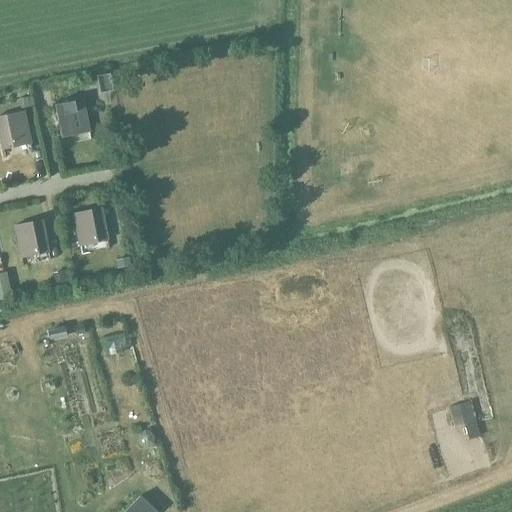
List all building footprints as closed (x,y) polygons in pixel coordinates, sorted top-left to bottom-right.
[(109,73),(96,76),(99,93),(113,91),(109,73)] [(55,87),(57,99),(81,94),(79,82),(55,87)] [(31,97),(18,100),(20,109),(32,106),(31,97)] [(61,139),(90,133),(83,100),(54,106),(61,139)] [(0,140),(2,152),(31,146),(24,112),(0,117),(0,140)] [(79,248),(108,242),(102,209),(73,215),(79,248)] [(20,260),(49,254),(43,221),(14,227),(20,260)] [(128,258),(116,261),(118,268),(130,266),(128,258)] [(66,271),(53,273),(56,283),(68,281),(66,271)] [(6,273),(0,274),(0,301),(11,299),(6,273)] [(82,325),(75,326),(77,334),(84,333),(82,325)] [(63,326),(47,330),(49,340),(65,336),(63,326)] [(138,435),(137,442),(141,448),(148,449),(153,445),(155,438),(151,433),(144,431),(138,435)] [(156,511),(140,496),(124,511),(156,511)]
